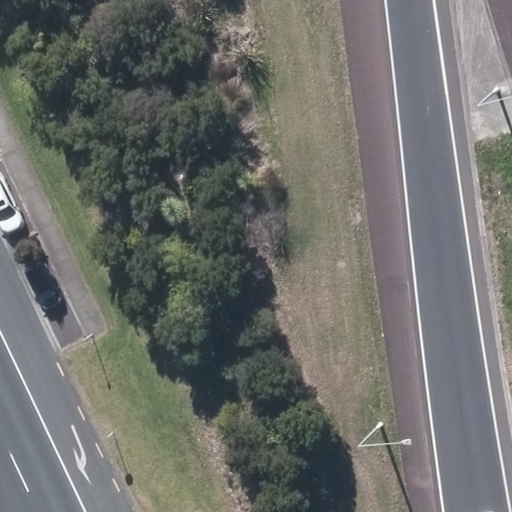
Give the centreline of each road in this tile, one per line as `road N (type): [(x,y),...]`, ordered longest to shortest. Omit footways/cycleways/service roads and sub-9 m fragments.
road 1 (motorway): [(478,511),(409,0)]
road 2 (unclassified): [(65,511),(0,370)]
